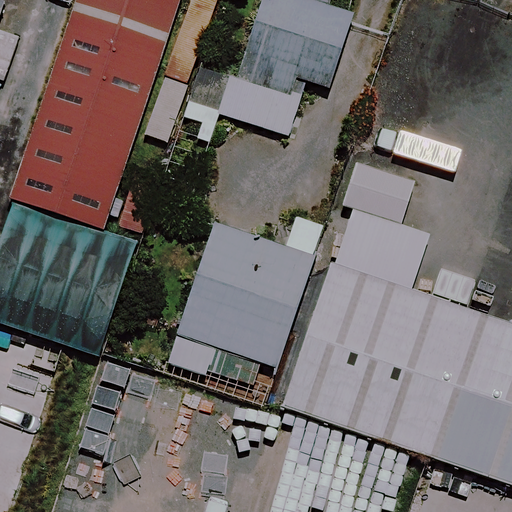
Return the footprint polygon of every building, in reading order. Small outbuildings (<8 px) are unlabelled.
[(0,0),(0,27),(9,2),(0,0)] [(183,0),(80,0),(16,199),(109,229),(183,0)] [(329,0),(264,0),(240,77),(232,74),(219,115),(291,137),(307,86),(298,83),(300,75),(333,85),(356,13),(328,4),(329,0)] [(102,236),(14,208),(0,251),(0,328),(102,361),(138,247),(102,236)] [(315,256),(218,224),(182,333),(278,365),(315,256)] [(511,323),(336,264),(288,406),(511,481),(511,323)]
